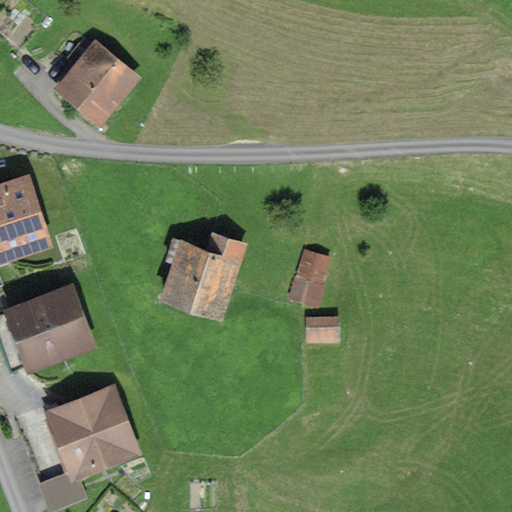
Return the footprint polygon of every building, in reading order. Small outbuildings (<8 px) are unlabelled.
[(57,90),(100,125),(138,78),(95,43),(57,90)] [(0,194),(0,262),(47,248),(28,186),(0,194)] [(185,247),(169,299),(222,315),(243,250),(221,243),(217,257),(185,247)] [(312,256),(298,304),(317,309),(331,262),(312,256)] [(11,325),(28,370),(93,345),(75,300),(11,325)] [(339,330),(310,331),(310,344),(340,343),(339,330)] [(115,392),(53,414),(76,480),(138,458),(115,392)]
